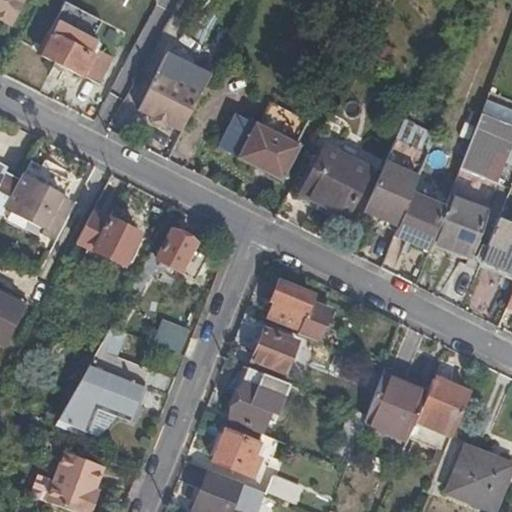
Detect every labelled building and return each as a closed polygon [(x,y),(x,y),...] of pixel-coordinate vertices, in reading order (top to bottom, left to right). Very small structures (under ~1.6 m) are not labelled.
[(0,0),(0,35),(6,38),(25,0),(0,0)] [(55,24),(37,56),(54,65),(53,68),(67,75),(69,72),(101,89),(115,63),(100,55),(96,62),(89,58),(96,46),(55,24)] [(103,49),(96,46),(89,58),(96,62),(100,55),(103,49)] [(379,83),(388,63),(373,56),(364,76),(379,83)] [(157,72),(201,93),(206,82),(162,60),(157,72)] [(167,127),(180,135),(201,93),(157,72),(137,113),(153,120),(167,127)] [(253,125),(236,159),(282,183),(299,149),(295,146),(308,121),(266,100),(253,125)] [(411,102),(404,121),(435,135),(443,117),(411,102)] [(217,150),(236,159),(253,125),(235,116),(217,150)] [(511,127),(481,116),(462,168),(478,175),(487,152),(504,159),(511,137),(511,127)] [(164,132),(167,127),(153,120),(150,125),(164,132)] [(428,154),(396,139),(364,212),(398,228),(413,192),(428,154)] [(326,210),(349,160),(325,148),(300,196),(326,210)] [(371,172),(349,160),(326,210),(346,220),(371,172)] [(68,181),(31,162),(21,181),(5,211),(42,229),(38,237),(44,240),(66,199),(61,196),(68,181)] [(0,214),(2,215),(5,211),(21,181),(0,169),(0,214)] [(395,237),(430,253),(434,244),(447,208),(413,192),(398,228),(396,233),(395,237)] [(434,244),(454,251),(471,258),(489,212),(451,197),(447,208),(434,244)] [(140,235),(93,211),(75,243),(124,267),(140,235)] [(364,212),(363,216),(396,233),(398,228),(364,212)] [(511,226),(500,222),(483,263),(511,274),(511,226)] [(194,280),(206,256),(193,250),(196,245),(171,231),(157,257),(156,260),(158,261),(194,280)] [(434,244),(430,253),(450,260),(454,251),(434,244)] [(150,254),(141,271),(147,275),(150,276),(158,261),(156,260),(157,257),(150,254)] [(130,291),(137,295),(147,275),(141,271),(130,291)] [(301,329),(300,335),(318,343),(330,310),(312,303),(315,295),(280,281),(273,302),(276,303),(271,318),(301,329)] [(0,345),(2,346),(25,303),(0,291),(0,345)] [(162,320),(152,345),(179,355),(189,331),(162,320)] [(110,328),(101,345),(109,349),(106,357),(114,360),(117,350),(120,351),(126,335),(110,328)] [(285,374),(297,342),(262,329),(250,361),(285,374)] [(53,431),(76,439),(78,433),(84,435),(93,413),(122,424),(128,426),(148,373),(114,360),(106,357),(109,349),(101,345),(53,431)] [(365,423),(409,441),(428,395),(383,377),(368,416),(365,423)] [(263,431),(280,390),(246,378),(231,417),(263,431)] [(409,441),(445,456),(470,397),(434,380),(428,395),(409,441)] [(355,410),(334,462),(348,467),(365,423),(368,416),(355,410)] [(93,413),(84,435),(98,441),(122,424),(93,413)] [(246,472),(258,441),(225,428),(213,459),(246,472)] [(92,496),(94,489),(103,467),(66,452),(46,501),(71,511),(93,511),(98,500),(92,496)] [(492,511),(493,511),(511,469),(491,460),(490,463),(462,452),(446,493),(492,511)] [(239,487),(208,473),(192,510),(198,511),(240,511),(251,486),(241,482),(239,487)] [(271,477),(265,492),(294,504),(300,489),(271,477)] [(102,493),(94,489),(92,496),(98,500),(102,493)]
